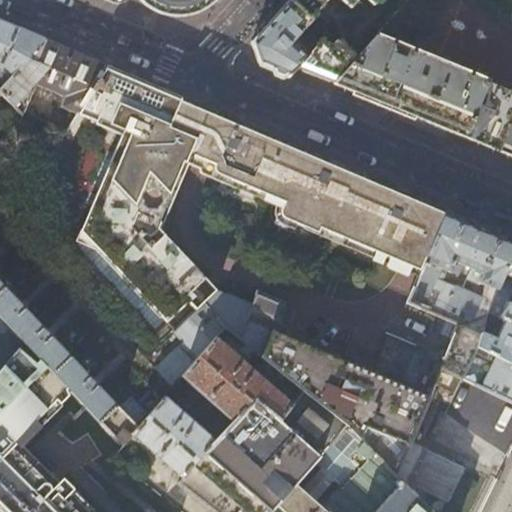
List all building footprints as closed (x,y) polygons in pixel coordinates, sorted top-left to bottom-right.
[(214,0),(139,0),(148,7),(153,9),(166,15),(189,15),(199,12),(210,5),(214,0)] [(375,37),(406,0),(297,0),(294,4),(321,28),(327,33),(309,52),(296,68),(314,76),(332,83),(336,80),(373,38),(375,37)] [(315,36),(321,28),(294,4),(289,1),(252,42),(256,54),(260,66),(287,77),(296,68),(309,52),(294,38),(304,27),(315,36)] [(0,64),(18,29),(0,21),(0,64)] [(77,112),(105,67),(74,53),(40,39),(18,29),(0,64),(0,92),(0,93),(3,98),(21,115),(23,114),(45,122),(48,115),(24,106),(34,83),(64,95),(64,97),(61,105),(77,112)] [(511,92),(375,37),(373,38),(336,80),(384,99),(449,126),(457,129),(457,134),(469,139),(470,135),(508,150),(511,151),(511,92)] [(493,298),(511,254),(511,238),(481,225),(387,186),(236,121),(144,83),(105,67),(77,112),(69,123),(96,133),(96,129),(121,138),(82,232),(174,329),(173,330),(193,350),(187,355),(178,345),(154,368),(173,387),(174,388),(184,378),(233,421),(226,428),(292,482),(276,501),(288,511),(437,511),(412,488),(396,472),(428,395),(413,388),(372,371),(273,329),(260,313),(268,294),(258,289),(251,302),(217,290),(157,226),(185,162),(282,204),(278,211),(284,217),(317,231),(319,228),(418,270),(404,302),(458,325),(444,357),(440,368),(461,377),(511,401),(511,361),(481,347),(480,344),(486,316),(493,298)] [(511,254),(493,298),(511,305),(511,298),(509,297),(511,290),(511,254)] [(106,394),(71,359),(63,351),(21,305),(0,283),(0,315),(42,360),(68,387),(100,419),(116,404),(106,394)] [(285,301),(268,294),(260,313),(273,329),(285,301)] [(480,344),(481,347),(511,361),(511,305),(493,298),(486,316),(480,344)] [(0,414),(47,367),(42,360),(0,315),(0,414)] [(413,388),(430,351),(387,333),(372,371),(413,388)] [(444,357),(430,351),(413,388),(428,395),(433,384),(440,368),(444,357)] [(68,387),(47,367),(0,414),(0,507),(4,511),(98,511),(95,508),(90,505),(82,506),(20,443),(68,395),(66,389),(68,387)] [(453,394),(461,377),(440,368),(433,384),(453,394)] [(174,388),(173,387),(138,427),(116,404),(100,419),(125,445),(135,435),(183,477),(180,481),(217,511),(266,511),(276,501),(292,482),(226,428),(215,440),(167,398),(174,388)] [(448,499),(463,467),(424,448),(409,481),(412,483),(412,488),(437,511),(444,497),(448,499)]
